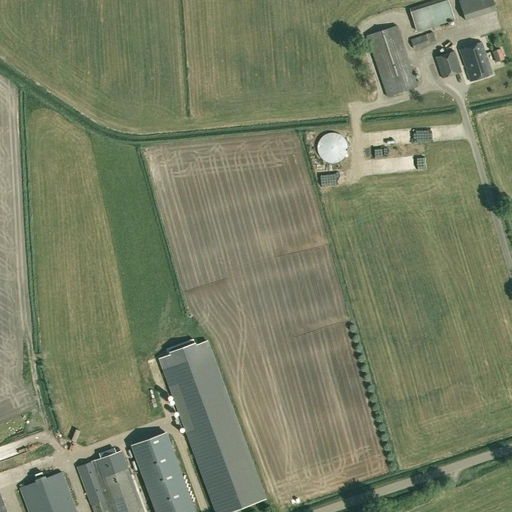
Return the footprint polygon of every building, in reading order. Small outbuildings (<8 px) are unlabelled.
[(417,32),(455,20),(448,0),(447,0),(410,12),(417,32)] [(465,20),(473,18),(467,0),(461,0),(459,1),(465,20)] [(418,87),(397,26),(367,36),(387,97),(418,87)] [(435,30),(413,38),(417,49),(439,41),(435,30)] [(459,50),(464,65),(470,83),(493,75),(482,42),(459,50)] [(501,49),(492,51),(495,62),(504,59),(501,49)] [(442,78),(461,72),(455,52),(435,58),(442,78)] [(346,153),(347,149),(347,147),(346,144),(344,140),(341,136),(336,134),(332,133),(327,134),(323,136),(319,140),(317,144),(316,149),(317,153),(319,157),(323,161),(324,162),(327,163),(332,164),(336,163),(341,161),(344,157),(346,153)] [(432,159),(425,161),(427,172),(434,170),(432,159)] [(161,359),(216,511),(231,511),(265,500),(208,342),(197,346),(194,339),(167,349),(169,356),(161,359)] [(143,511),(122,451),(78,467),(94,511),(194,511),(167,434),(133,446),(156,511),(143,511)] [(37,481),(20,487),(28,511),(76,511),(62,472),(44,478),(42,472),(35,474),(37,481)]
